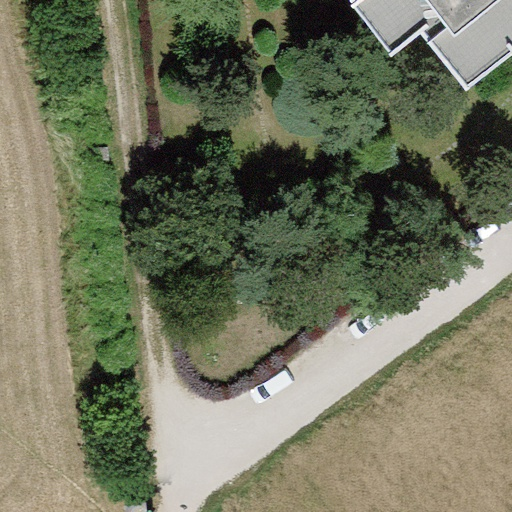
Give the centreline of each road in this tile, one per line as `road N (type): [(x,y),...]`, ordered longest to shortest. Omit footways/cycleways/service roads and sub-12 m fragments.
road 1 (track): [(120,0),(169,501)]
road 2 (track): [(169,501),(511,246)]
